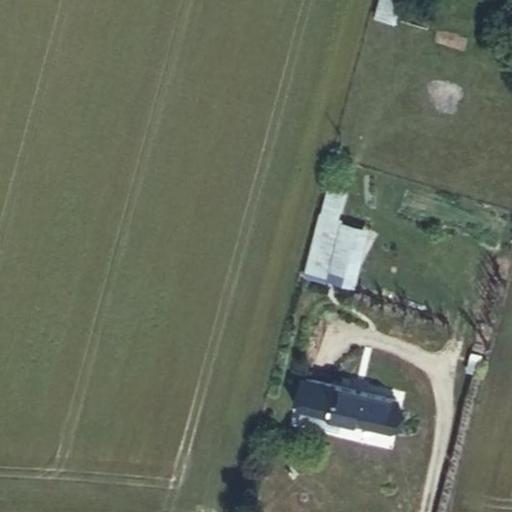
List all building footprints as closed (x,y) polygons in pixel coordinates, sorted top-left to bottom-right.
[(393,33),(400,0),(375,0),(368,27),(393,33)] [(469,63),(473,46),(435,36),(431,53),(469,63)] [(331,220),(339,192),(321,188),(314,216),(331,220)] [(316,277),(341,229),(331,220),(314,216),(299,273),(316,277)] [(388,428),(395,394),(299,372),(291,406),(388,428)]
